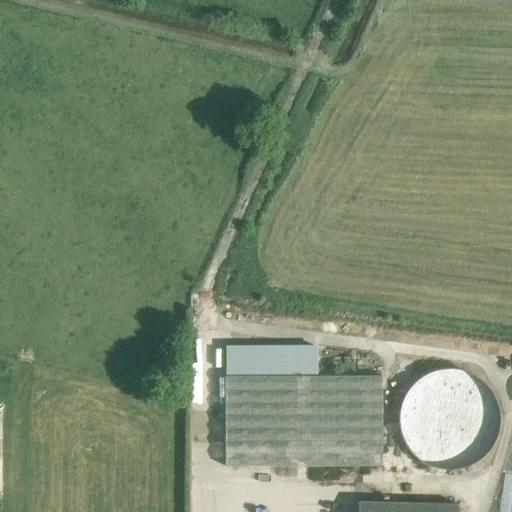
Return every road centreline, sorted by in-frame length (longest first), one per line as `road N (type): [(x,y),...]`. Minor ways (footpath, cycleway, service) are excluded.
road 1 (track): [(31,0),(281,63),(328,67),(352,56),(382,0)]
road 2 (track): [(195,341),(197,307),(332,0)]
